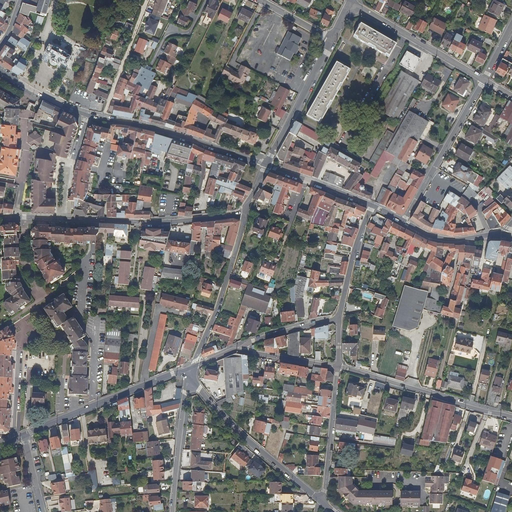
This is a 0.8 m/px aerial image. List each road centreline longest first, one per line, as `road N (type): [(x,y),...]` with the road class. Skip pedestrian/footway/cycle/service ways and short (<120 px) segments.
road 1 (residential): [(0,218),(188,219),(245,208)]
road 2 (unclassified): [(191,368),(199,388),(246,438),(324,503)]
road 3 (unclassified): [(511,417),(338,366)]
road 4 (unclassified): [(266,164),(101,117)]
road 5 (unclassified): [(245,208),(216,313),(191,368)]
road 6 (residential): [(404,222),(484,80)]
road 7 (unclassified): [(93,407),(97,339),(79,314),(84,260)]
road 8 (residential): [(172,511),(191,368)]
road 9 (residential): [(266,164),(333,40)]
road 10 (unclassified): [(41,319),(21,334),(14,440)]
road 11 (residential): [(406,35),(342,144)]
road 12 (unclassified): [(101,117),(146,0)]
